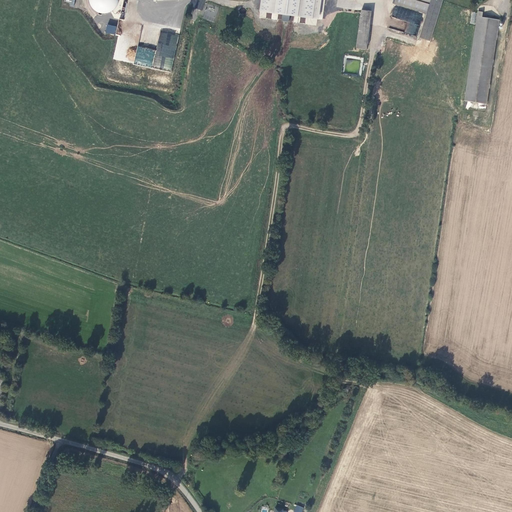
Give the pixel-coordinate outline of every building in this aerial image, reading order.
[(89,0),(91,5),(94,9),(98,12),(104,12),(109,11),(113,9),(116,4),(117,0),(89,0)] [(321,0),(261,0),(260,12),(278,14),(294,16),(319,20),(321,0)] [(398,0),(396,8),(428,18),(433,0),(398,0)] [(433,0),(428,18),(422,39),(431,42),(443,0),(433,0)] [(372,13),(362,12),(358,50),(368,51),(372,13)] [(477,17),(462,105),(485,108),(499,21),(483,18),(483,14),(478,13),(478,17),(477,17)] [(115,35),(117,26),(107,24),(105,33),(115,35)] [(160,32),(156,50),(137,46),(134,65),(172,72),(178,35),(160,32)] [(290,493),(285,491),(280,502),(286,504),(290,493)]
